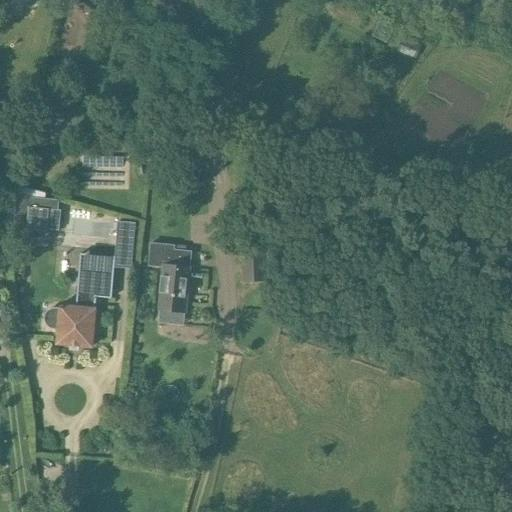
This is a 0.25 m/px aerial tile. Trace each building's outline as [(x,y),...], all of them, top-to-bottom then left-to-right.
[(101,12),(82,0),(80,0),(76,6),(84,11),(81,15),(94,24),(101,12)] [(434,0),(434,1),(454,12),(460,0),(434,0)] [(404,39),(399,50),(417,58),(422,46),(404,39)] [(194,134),(181,137),(189,172),(201,169),(202,169),(194,134)] [(123,156),(83,155),(83,186),(123,187),(123,156)] [(169,160),(158,162),(161,173),(172,171),(169,160)] [(3,179),(0,190),(0,191),(5,192),(7,180),(8,180),(10,174),(9,174),(11,162),(7,161),(4,173),(3,173),(2,173),(2,176),(1,178),(2,179),(3,179)] [(144,166),(138,167),(139,175),(146,174),(144,166)] [(17,197),(14,227),(26,228),(47,230),(59,231),(61,211),(58,210),(58,201),(17,197)] [(264,232),(242,233),(243,282),(266,281),(264,232)] [(174,246),(151,244),(149,265),(163,267),(159,310),(185,312),(191,252),(174,250),(174,246)] [(115,257),(94,255),(91,284),(85,283),(83,308),(64,306),(64,305),(61,305),(60,308),(56,308),(52,309),(48,311),(45,314),(44,318),(45,322),(47,325),(50,328),(54,329),(58,330),(57,344),(92,347),(95,309),(94,309),(95,297),(111,298),(115,257)]
